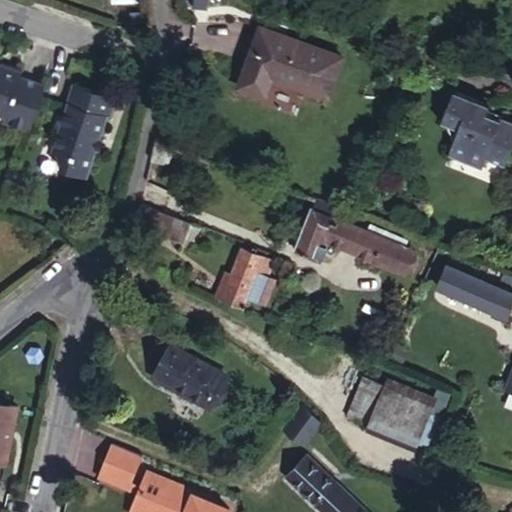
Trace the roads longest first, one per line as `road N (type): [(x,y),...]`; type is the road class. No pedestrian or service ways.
road 1 (residential): [(0,13),(146,62),(153,80),(131,198),(88,282)]
road 2 (residential): [(88,282),(70,342),(44,511)]
